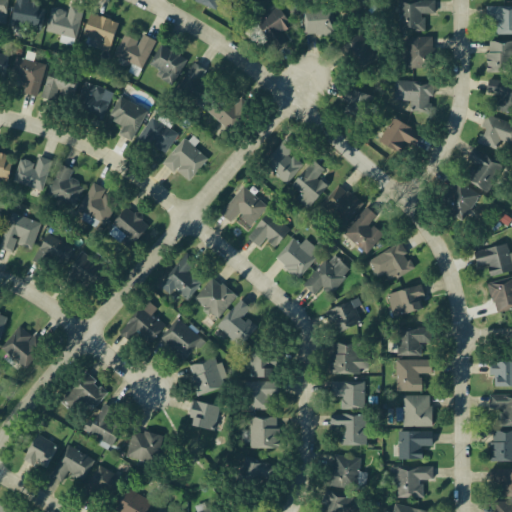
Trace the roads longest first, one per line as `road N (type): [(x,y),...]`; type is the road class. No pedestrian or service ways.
road 1 (residential): [(290,511),(311,447),(307,330),(296,309),(128,166),(63,133),(0,116)]
road 2 (residential): [(0,447),(82,334),(323,63)]
road 3 (residential): [(155,0),(229,43),(407,195),(455,263),(469,335)]
road 4 (residential): [(407,195),(454,135),(464,96),(462,0)]
road 5 (residential): [(0,279),(43,300),(151,387)]
road 6 (residential): [(471,511),(469,335)]
